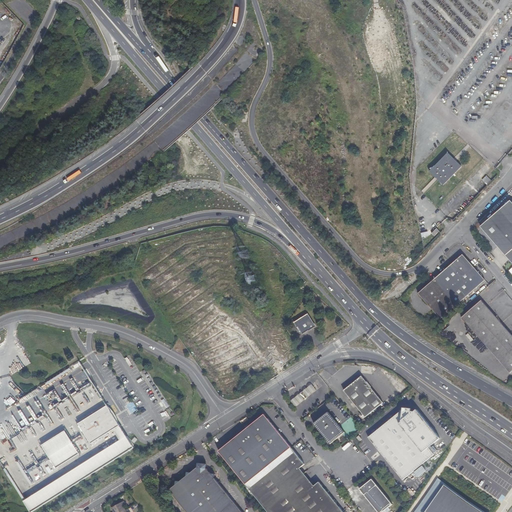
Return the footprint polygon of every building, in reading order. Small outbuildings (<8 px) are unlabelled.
[(463,167),(448,153),(430,172),(445,186),(463,167)] [(482,180),(487,185),(492,181),(487,176),(482,180)] [(511,204),(482,229),(511,264),(511,204)] [(436,280),(458,305),(486,281),(464,256),(436,280)] [(442,319),(458,305),(436,280),(420,294),(442,319)] [(467,323),(507,369),(511,364),(511,335),(486,306),(467,323)] [(300,328),(304,334),(310,330),(310,331),(316,327),(309,316),(296,324),(298,328),(300,328)] [(382,402),(363,379),(358,378),(344,390),(365,417),(382,402)] [(311,384),(291,400),(296,407),(317,391),(311,384)] [(120,426),(107,406),(78,424),(92,445),(114,431),(120,426)] [(371,439),(377,447),(380,446),(386,454),(384,456),(403,480),(435,454),(430,447),(440,439),(416,409),(413,411),(412,411),(412,409),(404,409),(404,411),(402,412),(403,413),(371,439)] [(315,423),(321,431),(323,430),(326,434),(325,436),(331,444),(344,433),(328,413),(315,423)] [(248,485),(294,449),(270,420),(264,419),(221,452),(248,485)] [(34,511),(135,449),(120,426),(114,431),(121,441),(25,502),(31,511),(34,511)] [(66,431),(42,446),(57,470),(81,455),(66,431)] [(377,447),(384,456),(386,454),(380,446),(377,447)] [(343,511),(340,508),(339,509),(337,506),(338,505),(327,491),(325,492),(323,489),(324,488),(321,483),(311,491),(297,473),(306,465),(302,460),(301,462),(299,459),(300,458),(294,449),(248,485),(269,511),(343,511)] [(200,463),(199,467),(203,472),(208,468),(209,469),(209,464),(200,463)] [(414,472),(418,477),(427,470),(423,465),(414,472)] [(243,511),(217,479),(212,472),(209,469),(208,468),(203,472),(199,467),(193,472),(187,477),(182,481),(177,486),(171,490),(187,511),(243,511)] [(364,492),(363,493),(378,511),(385,511),(394,506),(373,480),(367,486),(367,487),(363,490),(364,492)] [(487,511),(441,480),(438,484),(434,491),(429,498),(424,505),(419,511),(418,511),(487,511)] [(124,511),(127,511),(125,508),(127,507),(124,502),(113,509),(115,511),(124,511)]
